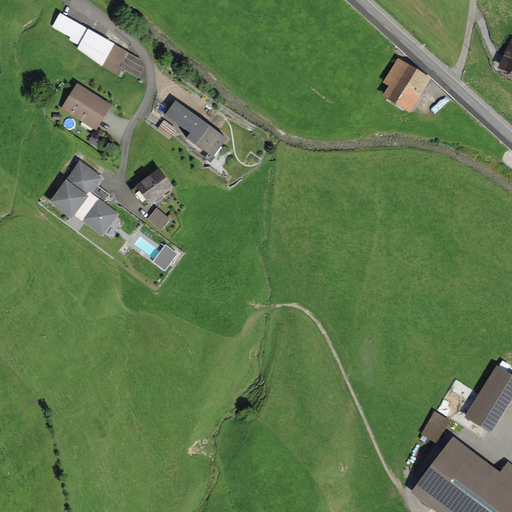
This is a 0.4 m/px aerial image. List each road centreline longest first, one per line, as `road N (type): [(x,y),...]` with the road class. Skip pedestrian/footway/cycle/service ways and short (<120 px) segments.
road 1 (residential): [(62,0),(108,23),(150,65),(119,190)]
road 2 (track): [(412,511),(403,489),(445,436),(495,445),(511,423)]
road 3 (secondary): [(450,86),(355,0)]
